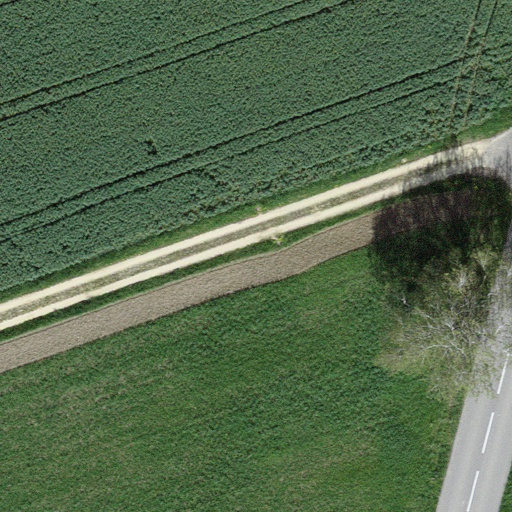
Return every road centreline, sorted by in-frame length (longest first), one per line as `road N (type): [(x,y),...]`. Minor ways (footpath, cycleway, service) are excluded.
road 1 (track): [(0,323),(511,149)]
road 2 (tertiary): [(511,341),(468,511)]
